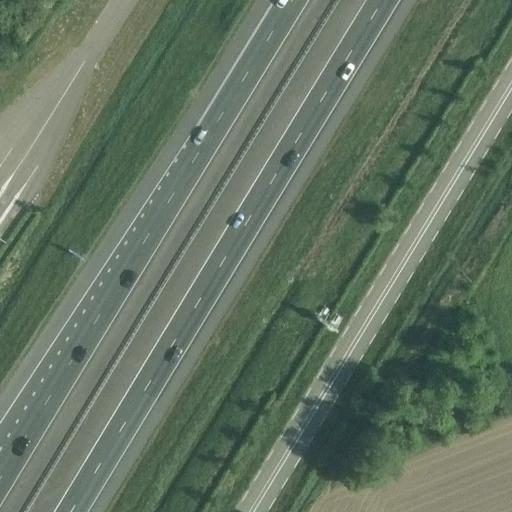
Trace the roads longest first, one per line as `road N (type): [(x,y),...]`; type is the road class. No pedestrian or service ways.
road 1 (motorway): [(76,511),(393,0)]
road 2 (motorway): [(294,0),(0,477)]
road 3 (secondary): [(250,511),(511,83)]
